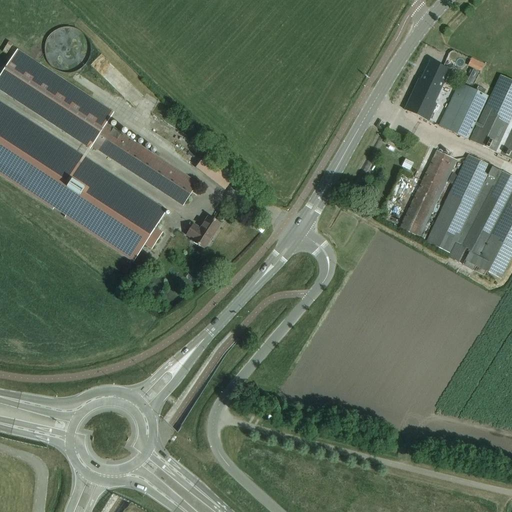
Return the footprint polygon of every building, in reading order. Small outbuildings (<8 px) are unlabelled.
[(197,184),(124,136),(106,124),(113,113),(17,50),(0,76),(0,91),(89,150),(91,146),(183,206),(197,184)] [(479,72),(483,64),(471,58),(467,66),(479,72)] [(449,70),(438,66),(430,61),(420,80),(418,80),(404,110),(413,115),(428,121),(436,104),(434,103),(449,70)] [(511,80),(500,75),(469,141),(494,153),(511,161),(511,80)] [(459,83),(438,127),(446,130),(467,140),(484,104),(488,97),(483,95),(486,90),(477,86),(475,91),(466,87),(459,83)] [(0,102),(0,175),(133,262),(144,245),(151,250),(162,233),(155,228),(166,211),(0,102)] [(419,238),(456,161),(436,151),(399,229),(419,238)] [(235,176),(206,154),(195,168),(224,190),(235,176)] [(468,155),(425,242),(449,254),(450,255),(455,245),(461,248),(500,171),(468,155)] [(500,171),(461,248),(464,250),(468,252),(478,257),(511,194),(511,176),(500,171)] [(478,257),(473,266),(500,279),(511,255),(511,194),(478,257)] [(203,250),(220,224),(208,216),(200,229),(193,224),(185,235),(192,240),(191,242),(203,250)] [(253,407),(249,413),(261,420),(265,413),(253,407)]
